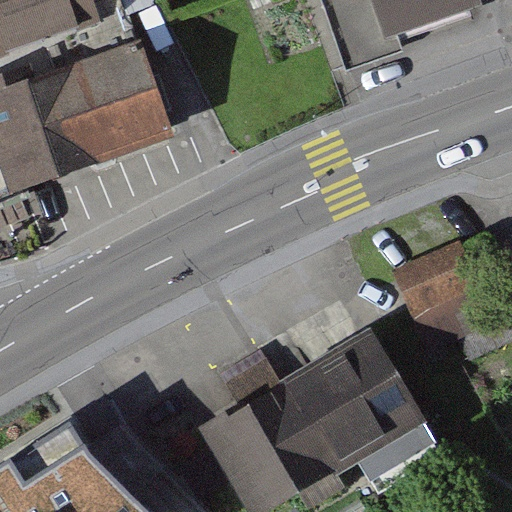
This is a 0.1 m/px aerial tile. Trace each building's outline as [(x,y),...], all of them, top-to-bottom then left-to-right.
[(91,0),(0,0),(0,71),(104,32),(91,0)] [(368,0),(383,44),(481,10),(477,0),(368,0)] [(135,51),(0,94),(0,168),(12,205),(168,155),(135,51)] [(453,253),(394,284),(421,336),(481,305),(453,253)] [(373,335),(197,427),(241,511),(257,511),(421,426),(373,335)] [(127,511),(62,449),(0,487),(0,511),(127,511)]
